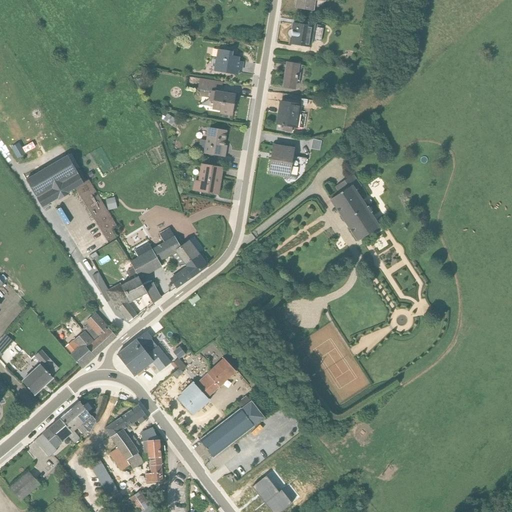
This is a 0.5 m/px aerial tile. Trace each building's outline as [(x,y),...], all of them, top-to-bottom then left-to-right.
[(325,0),(297,0),(296,7),(314,10),(316,2),(325,3),(325,0)] [(314,27),(292,24),(289,45),(311,49),(314,27)] [(213,68),(213,72),(237,76),(238,70),(241,71),(243,62),(238,61),(239,57),(233,56),(233,52),(217,49),(215,57),(213,57),(211,67),(213,68)] [(302,65),(286,62),(282,87),(296,89),(296,84),(299,84),(302,65)] [(209,102),(213,102),(212,110),(219,111),(219,113),(231,115),(233,96),(216,93),(216,85),(222,86),(223,83),(199,78),(197,90),(210,92),(209,102)] [(280,102),(277,124),(283,126),(282,132),(292,133),(293,128),(298,129),(301,105),(280,102)] [(166,114),(162,120),(176,129),(180,122),(166,114)] [(200,140),(197,152),(224,157),(226,146),(223,146),(226,132),(207,129),(206,141),(200,140)] [(19,143),(10,148),(17,160),(25,155),(19,143)] [(274,156),(272,174),(282,176),(282,178),(294,180),(298,178),(295,176),(297,168),(291,166),(294,149),(273,146),(272,155),(274,156)] [(67,156),(25,179),(42,208),(58,199),(58,200),(69,194),(68,193),(83,184),(67,156)] [(194,181),(192,190),(213,194),(214,189),(219,190),(222,168),(200,164),(197,181),(194,181)] [(338,194),(329,200),(357,242),(380,227),(370,213),(372,212),(368,206),(367,207),(356,191),(361,187),(353,175),(334,187),(338,194)] [(114,198),(105,200),(107,211),(117,209),(114,198)] [(180,247),(169,229),(158,235),(163,242),(151,249),(159,262),(171,255),(178,265),(183,264),(199,255),(189,241),(180,247)] [(102,230),(86,239),(92,250),(108,241),(102,230)] [(151,249),(148,244),(134,251),(137,257),(129,261),(138,276),(139,280),(152,273),(162,267),(159,262),(151,249)] [(206,266),(199,255),(183,264),(185,267),(182,270),(181,270),(178,272),(179,273),(169,279),(176,288),(206,266)] [(118,308),(129,322),(137,315),(128,304),(130,303),(121,285),(120,283),(108,290),(98,272),(92,276),(106,303),(110,300),(115,310),(118,308)] [(139,280),(138,276),(121,285),(130,303),(147,293),(152,304),(161,297),(153,283),(155,282),(154,278),(152,273),(139,280)] [(82,368),(117,336),(95,313),(85,322),(87,324),(82,329),(84,332),(73,341),(79,348),(70,356),(82,368)] [(152,362),(162,355),(159,350),(157,352),(143,334),(116,355),(134,377),(152,362)] [(5,335),(0,340),(0,355),(1,356),(13,342),(5,335)] [(179,347),(173,352),(178,359),(185,354),(179,347)] [(22,382),(35,395),(53,378),(50,376),(58,369),(40,350),(34,356),(41,364),(22,382)] [(162,355),(152,362),(159,371),(171,362),(164,353),(162,355)] [(182,394),(177,399),(192,415),(197,411),(198,411),(209,400),(207,398),(236,372),(223,358),(195,385),(193,382),(181,393),(182,394)] [(178,369),(172,375),(175,380),(182,374),(181,372),(186,367),(179,359),(178,360),(177,359),(173,363),(178,369)] [(239,409),(249,401),(248,400),(246,396),(235,404),(239,409)] [(249,401),(239,409),(199,440),(213,458),(264,418),(251,400),(249,401)] [(72,409),(83,423),(82,425),(87,431),(90,433),(96,421),(80,402),(72,409)] [(125,429),(133,423),(137,421),(140,424),(148,419),(138,405),(104,429),(117,448),(108,454),(120,471),(129,465),(133,470),(142,462),(141,459),(138,453),(139,453),(123,430),(125,429)] [(72,409),(60,419),(71,433),(74,431),(77,429),(83,435),(87,431),(82,425),(83,423),(72,409)] [(60,419),(34,440),(48,458),(57,451),(56,449),(63,444),(61,443),(68,437),(74,444),(80,439),(74,431),(71,433),(60,419)] [(133,423),(125,429),(128,434),(136,427),(133,423)] [(152,428),(140,434),(143,442),(143,454),(148,454),(148,466),(150,466),(150,474),(145,474),(145,483),(162,482),(161,465),(159,440),(155,435),(152,428)] [(97,456),(88,461),(109,497),(118,492),(97,456)] [(27,471),(9,486),(21,501),(40,485),(27,471)] [(136,511),(152,511),(149,507),(151,506),(140,491),(128,499),(136,511)]
